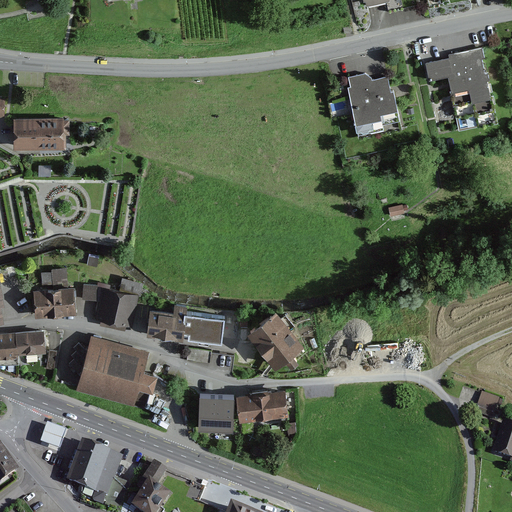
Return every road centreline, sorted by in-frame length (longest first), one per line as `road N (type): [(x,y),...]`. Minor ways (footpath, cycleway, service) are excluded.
road 1 (residential): [(0,61),(241,65),(511,13)]
road 2 (residential): [(0,325),(86,323),(160,344),(183,363),(248,383),(426,376)]
road 3 (secondary): [(331,511),(29,397)]
